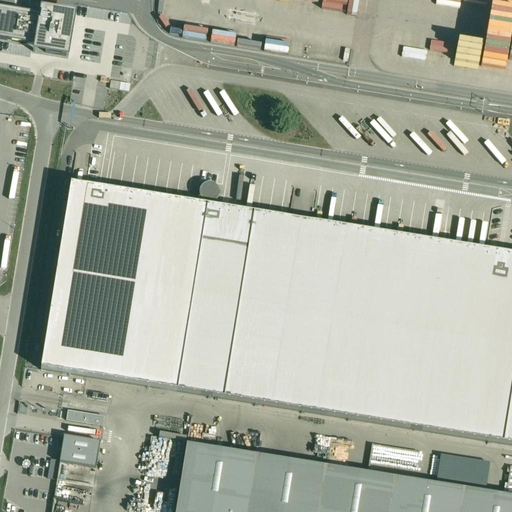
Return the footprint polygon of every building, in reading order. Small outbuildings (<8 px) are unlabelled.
[(0,7),(0,39),(34,45),(46,47),(45,53),(66,56),(73,14),(41,9),(40,14),(0,7)] [(58,70),(48,69),(47,76),(57,78),(58,70)] [(511,256),(207,207),(71,185),(41,370),(177,392),(503,445),(511,446),(511,256)] [(19,404),(18,414),(26,415),(28,405),(19,404)] [(104,418),(68,412),(66,421),(103,427),(104,418)] [(100,443),(64,437),(59,463),(96,469),(100,443)] [(511,511),(511,497),(186,445),(175,511),(511,511)]
